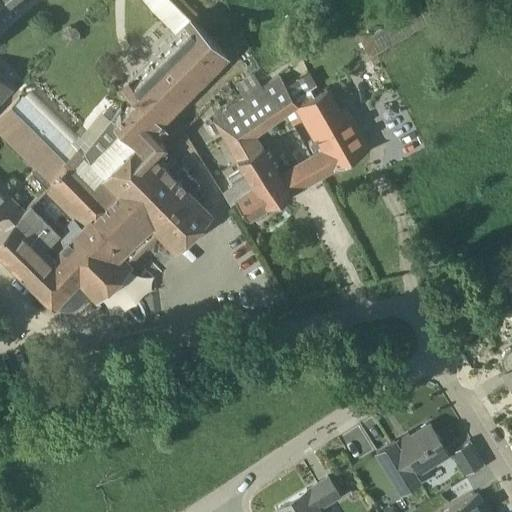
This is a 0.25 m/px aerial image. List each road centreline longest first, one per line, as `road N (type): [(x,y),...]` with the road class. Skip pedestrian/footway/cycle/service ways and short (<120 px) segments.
road 1 (residential): [(0,403),(421,303)]
road 2 (residential): [(220,498),(431,353)]
road 3 (residential): [(511,496),(431,353)]
